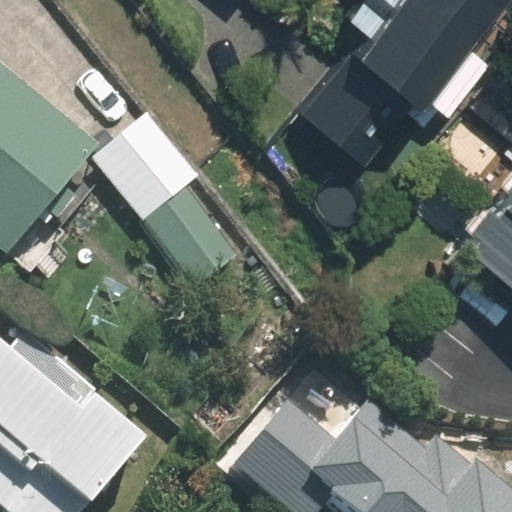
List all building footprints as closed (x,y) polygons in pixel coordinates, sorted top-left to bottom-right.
[(298,112),(361,159),(399,108),(426,129),(437,115),(446,122),(493,60),(473,45),(507,0),(361,0),(344,23),(357,33),(298,112)] [(0,267),(92,159),(0,80),(0,267)] [(511,282),(511,85),(405,206),(503,293),(511,282)] [(191,295),(240,258),(190,193),(199,187),(148,120),(91,164),(191,295)] [(0,511),(84,511),(138,456),(81,401),(60,423),(0,365),(0,511)]
